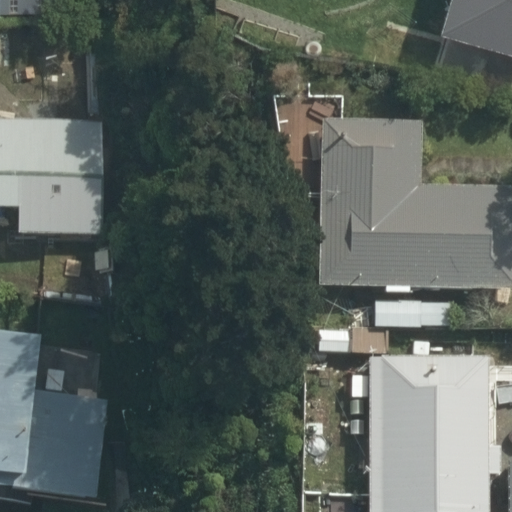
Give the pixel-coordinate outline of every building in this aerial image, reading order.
[(511,0),(438,0),(430,29),(511,52),(511,0)] [(417,124),(316,122),(312,291),(511,295),(511,190),(415,188),(417,124)] [(0,213),(11,213),(11,239),(98,239),(98,125),(0,123),(0,213)] [(25,394),(31,341),(0,337),(0,492),(91,504),(102,403),(25,394)] [(362,511),(483,511),(484,479),(495,479),(495,450),(484,450),(484,360),(363,360),(362,511)]
